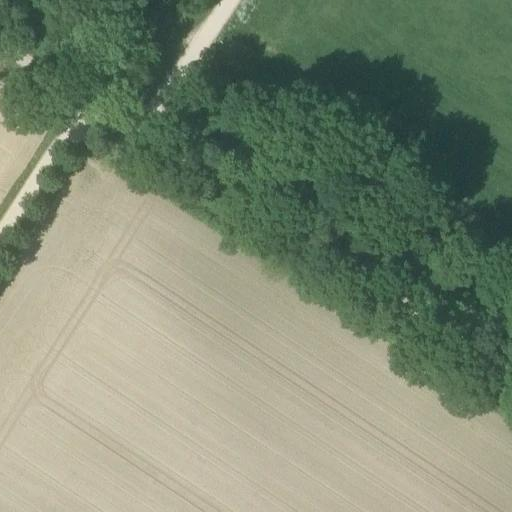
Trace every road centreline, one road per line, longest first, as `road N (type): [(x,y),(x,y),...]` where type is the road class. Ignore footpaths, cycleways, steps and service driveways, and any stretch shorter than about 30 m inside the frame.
road 1 (track): [(511,383),(138,139)]
road 2 (track): [(229,0),(138,139)]
road 3 (track): [(85,105),(0,240)]
